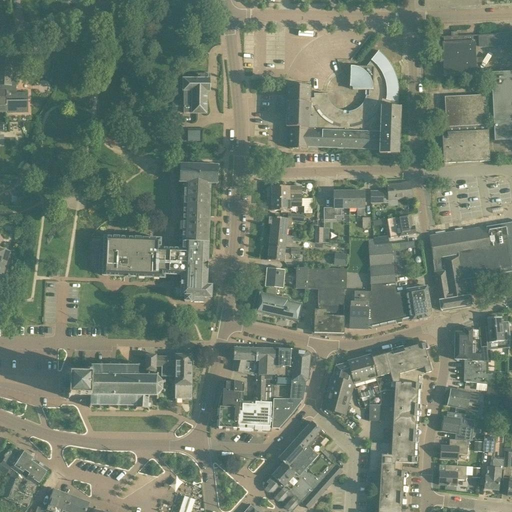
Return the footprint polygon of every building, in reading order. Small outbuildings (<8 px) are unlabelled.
[(451,32),(451,37),(442,37),(444,76),(475,74),(473,36),(457,37),(457,32),(451,32)] [(509,35),(509,34),(495,34),(495,35),(477,36),(478,48),(510,47),(509,35)] [(290,148),(290,149),(305,150),(305,149),(306,149),(306,148),(318,148),(369,150),(379,150),(378,154),(398,154),(400,108),(399,108),(389,107),(389,101),(397,103),(398,96),(398,91),(398,88),(398,84),(397,83),(397,81),(396,78),(396,77),(395,76),(394,71),(393,70),(391,67),(390,65),(389,64),(387,60),(386,59),(385,58),(384,57),(381,54),(380,53),(378,51),(371,61),(366,67),(350,67),(349,90),(368,90),(368,96),(366,96),(366,98),(365,98),(365,100),(364,101),(364,102),(363,103),(362,105),(359,107),(356,110),(355,110),(352,112),(350,112),(348,112),(348,115),(342,115),(343,112),(342,112),(340,111),(338,111),(337,110),(336,110),(334,109),(333,108),(332,106),(331,105),(330,105),(330,104),(329,103),(328,101),(327,98),(327,96),(326,95),(314,95),(314,98),(309,100),(309,91),(309,87),(288,86),(287,86),(287,95),(286,127),(290,127),(289,148),(290,148)] [(0,112),(5,113),(5,114),(28,113),(27,93),(16,93),(16,75),(17,73),(18,70),(16,68),(12,68),(12,57),(0,56),(0,112)] [(494,141),(511,139),(511,72),(490,74),(491,87),(491,91),(494,141)] [(172,114),(191,114),(206,115),(206,92),(208,92),(208,80),(183,79),(183,92),(183,101),(172,101),(172,114)] [(441,133),(443,164),(489,162),(488,131),(486,131),(484,96),(444,98),(444,111),(445,133),(441,133)] [(187,130),(187,143),(200,143),(200,131),(187,130)] [(179,183),(184,183),(182,241),(182,250),(178,249),(177,275),(181,276),(181,286),(176,286),(174,289),(173,295),(176,297),(184,297),(184,302),(204,303),(204,298),(211,298),(211,286),(206,286),(210,184),(217,185),(218,167),(179,165),(179,183)] [(392,204),(392,200),(411,198),(410,184),(387,186),(387,191),(370,192),(370,204),(392,204)] [(302,187),(289,187),(271,187),(271,200),(301,199),(302,187)] [(341,209),(349,209),(349,192),(333,192),(333,208),(323,209),(323,220),(334,220),(334,217),(341,216),(341,209)] [(349,209),(357,209),(357,216),(364,216),(363,192),(349,192),(349,209)] [(312,213),(312,198),(304,198),(304,213),(312,213)] [(301,207),(301,199),(271,200),(271,211),(289,211),(289,207),(301,207)] [(287,214),(287,219),(269,218),(268,225),(271,225),(270,235),(285,236),(286,226),(291,227),(291,221),(303,223),(304,216),(287,214)] [(410,216),(395,219),(395,218),(387,220),(390,239),(398,237),(398,238),(415,235),(414,227),(412,227),(410,216)] [(362,218),(362,229),(370,229),(370,222),(370,218),(362,218)] [(471,296),(470,287),(469,280),(508,272),(511,271),(511,222),(481,228),(429,237),(434,273),(438,301),(440,311),(471,306),(470,296),(471,296)] [(314,244),(323,244),(323,228),(315,228),(314,244)] [(301,238),(285,236),(270,235),(269,248),(284,249),(285,243),(292,244),(292,242),(301,243),(301,238)] [(151,239),(149,239),(124,238),(110,237),(104,237),(104,243),(103,252),(99,252),(98,272),(102,272),(102,276),(110,276),(124,277),(130,277),(139,277),(149,278),(164,278),(164,275),(171,275),(177,275),(178,249),(160,249),(160,239),(153,239),(151,239)] [(368,246),(369,267),(393,265),(401,265),(400,252),(406,252),(405,249),(415,248),(415,243),(415,242),(389,244),(368,246)] [(283,262),(284,249),(269,248),(267,261),(283,262)] [(0,249),(0,289),(1,290),(4,278),(2,277),(10,252),(0,249)] [(333,265),(346,267),(347,255),(335,254),(333,265)] [(394,283),(393,265),(369,267),(370,285),(370,289),(370,292),(370,303),(370,328),(410,317),(406,291),(396,293),(394,286),(394,283)] [(318,290),(317,311),(314,311),(314,334),(343,335),(343,317),(343,291),(345,291),(346,270),(296,269),(296,276),(290,276),(289,288),(296,288),(296,290),(307,290),(318,290)] [(266,287),(276,288),(282,288),(284,271),(266,270),(265,279),(264,287),(266,287)] [(266,287),(266,295),(259,294),(254,313),(298,323),(301,309),(302,305),(288,302),(288,300),(281,299),(275,297),(276,288),(266,287)] [(406,290),(406,291),(410,317),(411,321),(428,318),(431,314),(426,287),(406,290)] [(367,330),(368,303),(370,303),(370,292),(354,292),(354,303),(350,303),(349,329),(367,330)] [(488,334),(486,334),(486,341),(489,341),(489,343),(497,343),(497,348),(509,347),(509,337),(508,322),(501,323),(501,318),(487,319),(488,334)] [(486,362),(481,362),(478,331),(472,330),(472,329),(463,329),(463,333),(454,333),(453,360),(463,360),(463,382),(486,385),(486,382),(486,375),(486,362)] [(401,511),(402,501),(405,501),(405,498),(402,498),(403,474),(406,474),(406,473),(406,472),(402,472),(394,472),(394,467),(394,463),(402,463),(408,463),(413,464),(416,464),(416,462),(413,462),(415,438),(418,439),(418,436),(415,436),(416,412),(419,412),(419,410),(416,410),(418,386),(420,386),(421,385),(417,384),(418,376),(421,375),(423,375),(425,374),(431,373),(428,363),(423,346),(426,345),(426,344),(423,344),(417,346),(403,350),(398,351),(398,348),(395,349),(396,352),(391,353),(385,355),(392,383),(395,383),(394,391),(392,444),(370,443),(370,448),(370,449),(369,472),(380,472),(377,511),(401,511)] [(271,399),(273,399),(273,389),(288,391),(288,397),(299,405),(302,401),(304,384),(307,380),(310,355),(306,352),(293,351),(255,349),(234,348),(233,360),(235,360),(233,372),(243,374),(256,377),(255,385),(256,385),(255,403),(271,403),(271,399)] [(175,355),(175,357),(156,357),(156,355),(145,355),(145,358),(145,363),(145,371),(156,371),(156,367),(161,367),(161,377),(175,377),(175,399),(177,399),(182,399),(191,400),(191,356),(175,355)] [(380,406),(386,406),(387,406),(387,391),(394,391),(395,383),(392,383),(385,355),(371,359),(380,390),(380,406)] [(369,399),(369,408),(369,422),(380,422),(380,406),(380,390),(371,359),(370,359),(370,357),(365,358),(347,363),(352,385),(353,385),(355,384),(359,399),(362,398),(372,395),(372,399),(369,399)] [(352,385),(347,363),(335,367),(331,379),(350,385),(351,389),(352,385)] [(161,391),(162,383),(156,377),(138,376),(138,366),(108,366),(91,365),(91,370),(92,372),(92,375),(71,374),(69,372),(67,373),(70,376),(69,385),(69,394),(66,397),(68,399),(71,396),(91,397),(90,406),(136,407),(136,409),(147,409),(148,397),(156,397),(161,391)] [(244,383),(227,379),(225,379),(223,387),(214,424),(218,425),(218,428),(270,431),(270,429),(271,403),(255,403),(242,402),(244,383)] [(331,379),(323,410),(343,427),(350,434),(352,436),(359,426),(347,416),(349,408),(346,407),(347,407),(351,389),(350,385),(331,379)] [(491,386),(490,403),(500,404),(502,387),(491,386)] [(273,399),(272,429),(278,429),(290,416),(299,405),(288,397),(288,391),(273,389),(273,399)] [(447,405),(466,409),(466,410),(478,412),(480,405),(468,403),(470,394),(450,390),(447,405)] [(450,432),(455,432),(455,440),(468,441),(471,441),(474,421),(464,420),(463,424),(458,423),(459,421),(443,419),(442,429),(451,431),(450,432)] [(278,459),(281,462),(283,464),(279,468),(277,468),(272,474),(272,476),(266,483),(266,488),(292,511),(300,503),(308,510),(331,483),(333,481),(342,471),(334,464),(332,462),(334,459),(332,457),(327,452),(324,449),(332,441),(312,423),(278,459)] [(0,446),(0,474),(0,475),(19,489),(13,498),(21,504),(28,495),(30,497),(46,476),(38,469),(40,466),(16,447),(18,444),(8,436),(0,446)] [(484,437),(483,452),(492,453),(493,438),(484,437)] [(449,440),(449,447),(441,446),(440,459),(457,460),(458,454),(467,455),(468,441),(455,440),(449,440)] [(485,476),(484,489),(498,491),(499,479),(501,479),(501,470),(503,470),(504,459),(494,458),(491,458),(491,465),(490,464),(490,468),(487,467),(486,476),(485,476)] [(394,472),(402,472),(402,463),(394,463),(394,467),(394,472)] [(445,466),(444,473),(439,472),(439,485),(456,486),(456,480),(465,481),(466,467),(445,466)] [(61,511),(62,511),(63,511),(66,503),(68,504),(70,497),(53,490),(48,505),(48,506),(47,510),(37,507),(35,511),(61,511)] [(198,511),(202,502),(177,493),(170,511),(198,511)] [(63,511),(85,511),(87,508),(89,504),(70,497),(68,504),(66,503),(63,511)]
